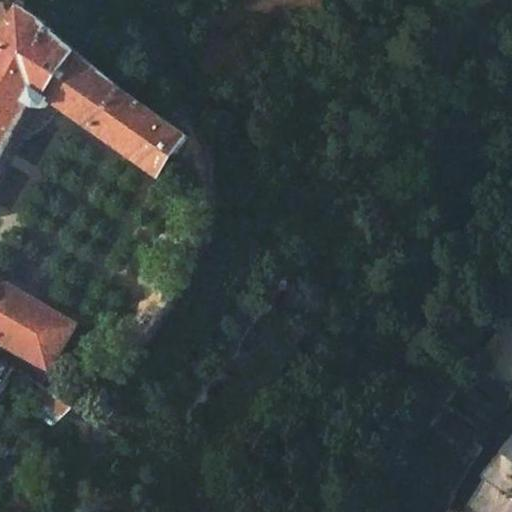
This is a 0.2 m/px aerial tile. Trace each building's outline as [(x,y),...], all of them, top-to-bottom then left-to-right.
[(140,107),(28,11),(6,0),(0,10),(0,55),(1,56),(0,56),(0,154),(13,134),(22,120),(32,126),(41,112),(47,110),(51,103),(61,110),(162,178),(187,140),(140,107)] [(32,126),(22,120),(13,134),(21,142),(29,139),(35,136),(41,132),(47,127),(53,121),(57,116),(61,110),(51,103),(47,110),(41,112),(32,126)] [(44,296),(0,270),(0,285),(38,307),(44,296)] [(0,344),(51,372),(75,327),(38,307),(0,285),(0,344)] [(511,400),(511,313),(466,374),(511,401),(511,400)] [(0,387),(11,369),(0,362),(0,387)] [(42,387),(39,385),(23,410),(51,426),(73,405),(42,387)] [(511,511),(511,400),(511,401),(434,511),(511,511)] [(212,485),(195,475),(187,490),(205,501),(212,485)]
